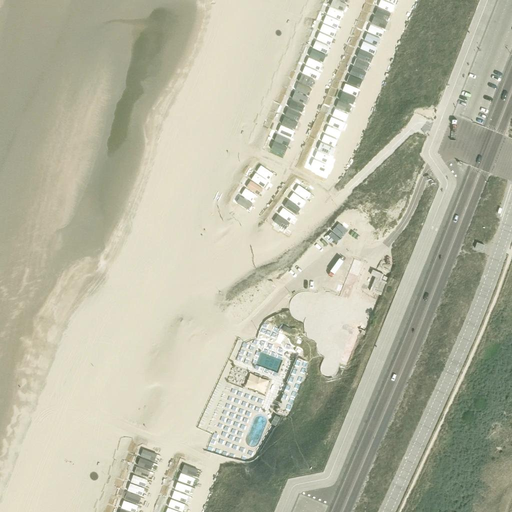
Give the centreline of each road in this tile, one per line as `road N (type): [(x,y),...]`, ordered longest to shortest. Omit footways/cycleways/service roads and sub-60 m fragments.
road 1 (primary): [(511,75),(335,511)]
road 2 (primary): [(346,511),(511,98)]
